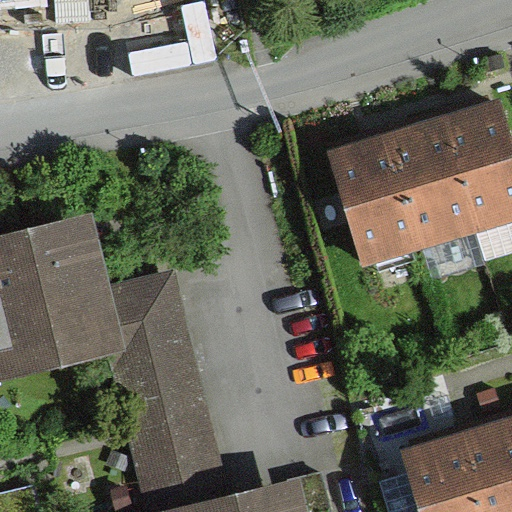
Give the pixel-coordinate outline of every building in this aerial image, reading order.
[(511,154),(494,96),(442,112),(476,223),(511,211),(511,154)] [(442,112),(389,128),(423,239),(476,223),(442,112)] [(389,128),(337,145),(371,255),(423,239),(389,128)] [(78,212),(0,234),(0,358),(111,326),(78,212)] [(511,511),(511,416),(462,432),(487,511),(511,511)] [(487,511),(462,432),(408,449),(428,511),(487,511)] [(294,511),(285,477),(155,511),(294,511)]
